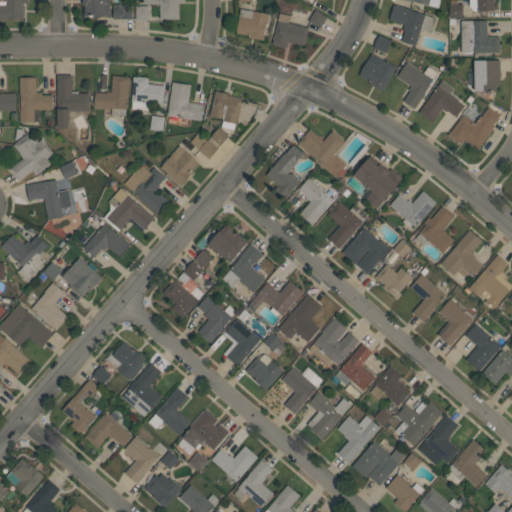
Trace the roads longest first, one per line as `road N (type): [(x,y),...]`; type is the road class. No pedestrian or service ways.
road 1 (residential): [(226,183),(511,433),(125,299)]
road 2 (residential): [(366,0),(343,45),(0,442)]
road 3 (residential): [(0,48),(209,57),(308,86),(431,157),(511,226)]
road 4 (residential): [(22,419),(129,511)]
